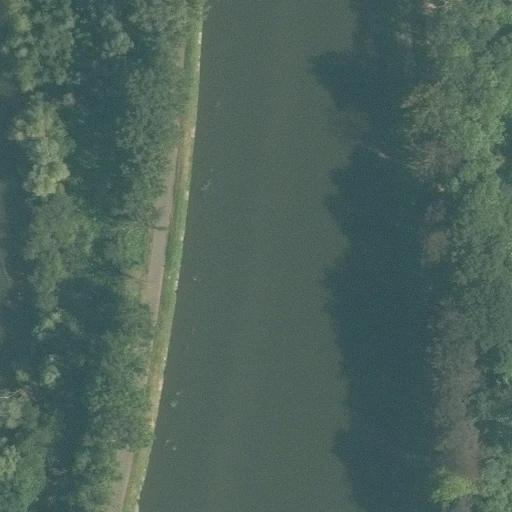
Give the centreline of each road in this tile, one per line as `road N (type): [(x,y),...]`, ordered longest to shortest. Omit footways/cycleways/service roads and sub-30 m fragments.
road 1 (unclassified): [(176,0),(153,262),(113,511)]
road 2 (track): [(461,511),(431,0)]
